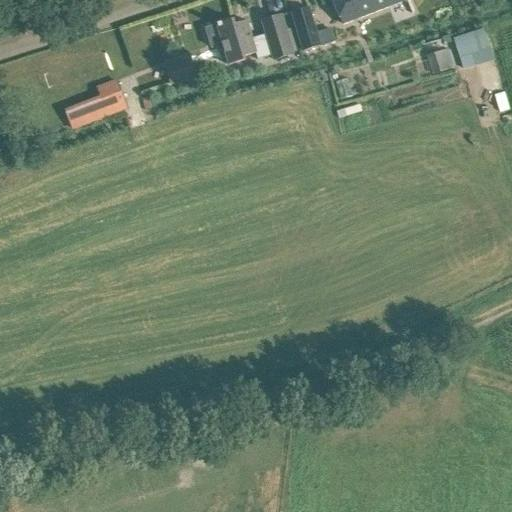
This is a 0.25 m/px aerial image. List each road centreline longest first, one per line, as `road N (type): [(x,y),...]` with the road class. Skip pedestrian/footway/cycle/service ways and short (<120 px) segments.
road 1 (track): [(0,452),(313,387),(422,351),(511,308)]
road 2 (unclassified): [(0,53),(164,0)]
